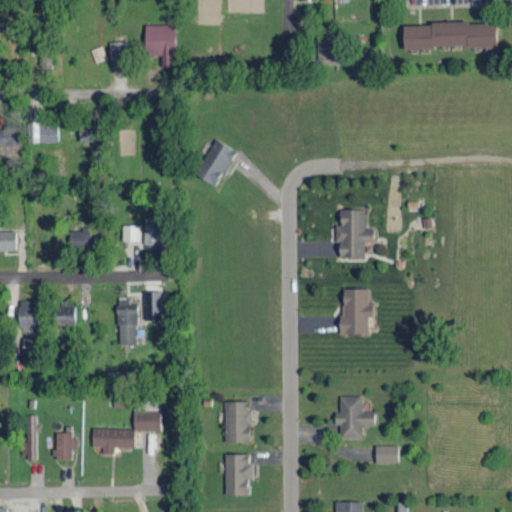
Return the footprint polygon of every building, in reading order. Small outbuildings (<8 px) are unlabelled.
[(405,22),(406,46),(499,44),(498,20),(405,22)] [(162,65),(176,65),(175,23),(146,23),(146,53),(162,53),(162,65)] [(319,62),(338,62),(337,32),(318,33),(319,62)] [(127,56),(126,39),(110,40),(111,56),(127,56)] [(91,47),(96,61),(107,57),(103,44),(91,47)] [(43,67),(52,67),(53,50),(43,50),(43,67)] [(59,122),(29,121),(29,139),(59,140),(59,122)] [(81,139),(101,139),(100,122),(80,122),(81,139)] [(0,143),(21,144),(21,125),(0,125),(0,143)] [(237,147),(214,137),(197,174),(220,184),(237,147)] [(341,255),(365,255),(366,239),(375,239),(375,226),(366,226),(366,207),(342,207),(341,223),(336,223),(336,240),(341,240),(341,255)] [(145,247),(161,247),(162,217),(145,216),(145,247)] [(124,239),(141,239),(141,223),(124,223),(124,239)] [(70,228),(71,247),(91,247),(91,228),(70,228)] [(0,248),(15,248),(15,229),(0,229),(0,248)] [(343,331),(369,330),(369,314),(375,314),(375,303),(370,303),(369,286),(342,287),(343,331)] [(146,318),(163,318),(163,289),(145,289),(146,318)] [(37,298),(20,299),(21,324),(38,324),(37,298)] [(77,300),(58,300),(58,323),(76,323),(77,300)] [(119,342),(138,342),(138,301),(128,302),(118,302),(119,342)] [(23,345),(38,346),(39,336),(24,335),(23,345)] [(115,405),(129,405),(129,394),(115,393),(115,405)] [(377,424),(376,410),(362,410),(362,394),(340,394),(341,410),(336,411),(336,423),(341,423),(341,436),(363,436),(363,424),(377,424)] [(226,441),(251,440),(250,399),(225,400),(226,441)] [(135,428),(161,429),(162,409),(135,409),(135,428)] [(37,456),(38,413),(24,413),(24,456),(37,456)] [(115,445),(135,446),(135,427),(94,426),(93,444),(104,445),(103,452),(114,452),(115,445)] [(55,431),(56,457),(72,456),(72,430),(55,431)] [(399,443),(377,444),(377,462),(399,461),(399,443)] [(226,493),(250,493),(250,477),(254,477),(254,460),(250,460),(250,452),(226,452),(226,493)] [(335,511),(362,511),(363,499),(336,500),(335,511)] [(408,511),(408,501),(399,501),(398,511),(408,511)]
